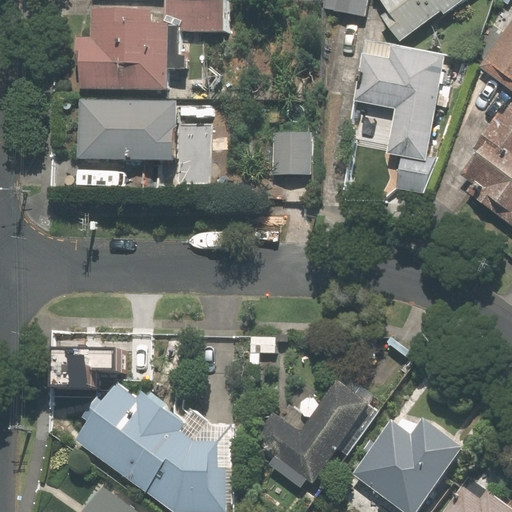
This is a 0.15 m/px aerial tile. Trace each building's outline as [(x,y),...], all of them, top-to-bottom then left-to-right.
[(228,33),(228,0),(170,0),(170,21),(158,21),(159,8),(100,7),(100,37),(81,36),(81,66),(91,66),(90,89),(177,91),(178,32),(228,33)] [(447,12),(450,16),(471,0),(387,0),(395,11),(388,16),(406,41),(447,12)] [(511,77),(511,30),(490,61),(511,77)] [(367,104),(403,108),(398,155),(408,157),(406,171),(440,174),(453,55),(399,49),(398,60),(372,57),(367,104)] [(207,112),(203,112),(203,105),(188,105),(188,102),(89,99),(87,158),(212,161),(213,124),(207,124),(207,112)] [(511,106),(465,175),(511,207),(511,106)] [(319,131),(305,131),(283,146),(282,172),(317,174),(319,131)] [(280,456),(274,465),(308,489),(314,480),(321,485),(379,401),(345,378),(308,431),(279,412),(259,442),(280,456)] [(237,511),(240,444),(205,442),(194,431),(200,422),(152,391),(148,397),(123,380),(108,403),(97,396),(84,415),(95,422),(82,443),(155,491),(178,511),(186,511),(237,511)] [(428,511),(475,446),(432,416),(420,433),(399,418),(359,475),(411,511),(428,511)] [(151,511),(114,484),(109,491),(102,486),(82,511),(151,511)] [(488,499),(470,485),(448,511),(511,511),(511,497),(498,486),(488,499)]
